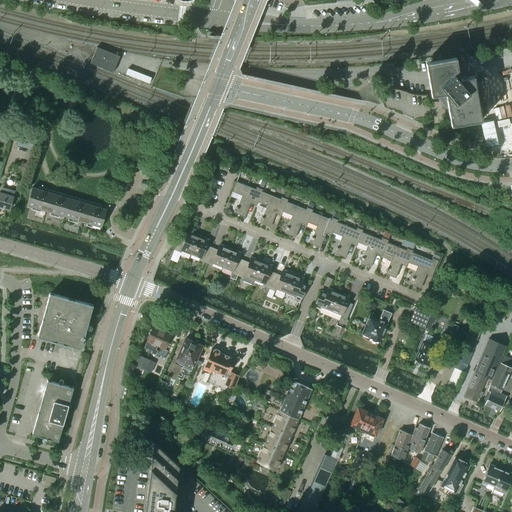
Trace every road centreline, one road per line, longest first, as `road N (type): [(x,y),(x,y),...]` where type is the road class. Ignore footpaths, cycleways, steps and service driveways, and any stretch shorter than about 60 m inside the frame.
road 1 (tertiary): [(511,166),(479,166),(347,114),(217,86)]
road 2 (unclassified): [(469,4),(324,26),(208,17)]
road 3 (residential): [(511,446),(288,348)]
road 4 (tertiary): [(217,86),(131,282)]
road 5 (tertiary): [(84,468),(131,282)]
road 6 (residential): [(288,348),(131,282)]
road 7 (residential): [(323,260),(213,215),(229,174)]
road 8 (residential): [(0,430),(16,351),(11,282),(0,279)]
road 9 (unclassified): [(208,17),(69,0)]
road 10 (residential): [(131,282),(0,244)]
